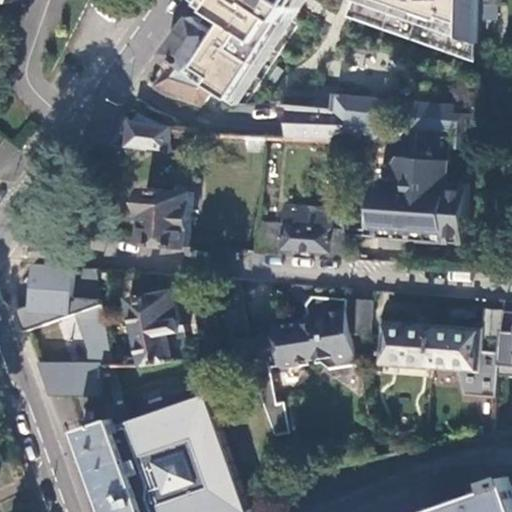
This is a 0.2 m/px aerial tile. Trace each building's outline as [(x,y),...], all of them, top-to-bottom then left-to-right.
[(213,91),(239,105),(305,0),(356,0),(350,17),(479,64),(484,7),(483,0),(203,0),(196,11),(217,25),(213,31),(188,67),(205,77),(201,84),(213,91)] [(201,108),(213,91),(201,84),(205,77),(188,67),(213,31),(192,17),(149,85),(170,99),(180,101),(201,108)] [(284,104),(283,134),(363,143),(369,143),(377,144),(378,133),(417,131),(419,105),(332,93),(330,108),(284,104)] [(419,105),(417,131),(378,133),(377,144),(369,143),(363,143),(366,238),(470,245),(477,148),(479,109),(419,105)] [(172,155),(176,128),(157,123),(149,118),(142,114),(135,123),(121,115),(100,143),(172,155)] [(267,138),(250,138),(249,151),(266,152),(267,138)] [(147,216),(145,245),(168,247),(190,249),(193,194),(146,191),(145,216),(147,216)] [(347,256),(346,231),(337,230),(337,211),(288,207),(286,225),(261,224),(259,254),(284,256),(284,251),(298,252),(347,256)] [(86,366),(104,366),(106,350),(110,350),(97,269),(31,265),(26,306),(17,310),(27,332),(74,317),(87,352),(86,366)] [(131,302),(146,366),(179,360),(192,361),(184,334),(189,333),(188,327),(182,327),(175,294),(131,302)] [(349,314),(348,301),(313,298),(309,306),(312,324),(277,330),(279,339),(248,345),(251,362),(279,437),(291,436),(295,431),(291,408),(287,405),(279,406),(272,369),(280,368),(287,372),(306,369),(309,363),(321,361),(335,371),(364,366),(358,334),(349,314)] [(375,303),(348,301),(349,314),(358,334),(373,335),(375,303)] [(500,398),(503,354),(506,313),(485,311),(484,331),(437,328),(434,369),(461,372),(468,395),(500,398)] [(434,369),(437,328),(387,325),(384,365),(434,369)] [(104,395),(104,366),(92,366),(86,366),(57,367),(68,395),(104,395)] [(254,511),(256,511),(255,508),(248,509),(208,398),(215,395),(214,391),(117,426),(114,418),(81,431),(108,511),(254,511)] [(511,511),(511,490),(508,480),(492,485),(494,491),(434,511),(511,511)]
